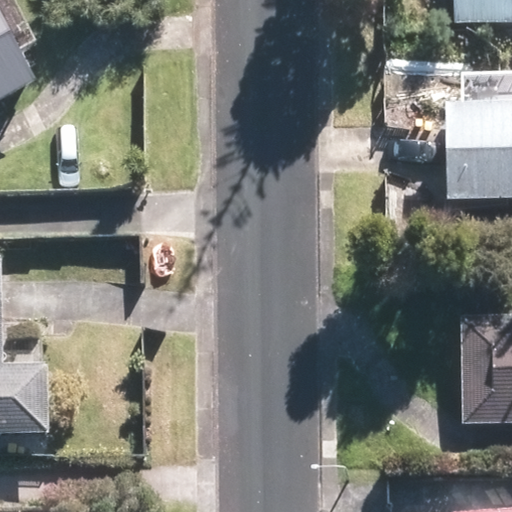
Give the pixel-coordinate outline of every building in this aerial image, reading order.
[(511,27),(511,0),(455,0),(456,28),(511,27)] [(0,61),(0,102),(17,94),(0,61)] [(511,124),(450,126),(451,210),(511,208),(511,124)] [(511,334),(464,335),(465,425),(511,425),(511,334)] [(0,438),(39,437),(37,380),(0,381),(0,438)]
